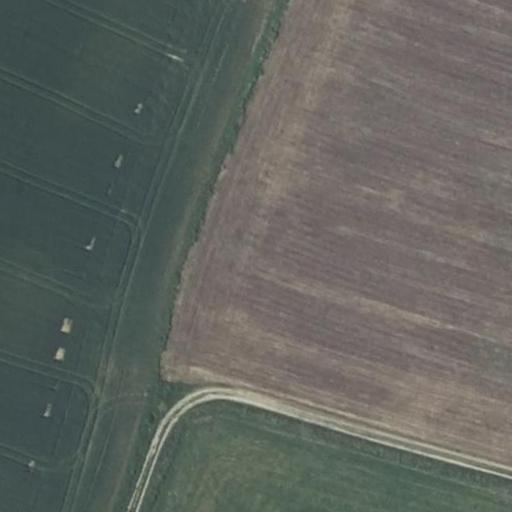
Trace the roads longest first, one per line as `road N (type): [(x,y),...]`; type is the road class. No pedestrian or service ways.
road 1 (track): [(134,511),(168,423),(194,397),(233,395),(511,478)]
road 2 (track): [(194,397),(189,360),(200,289),(309,0)]
